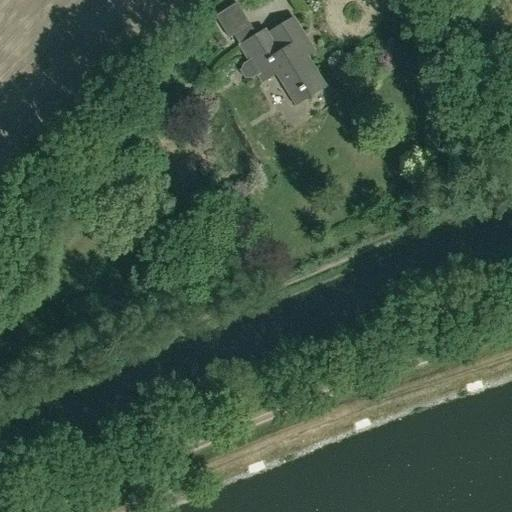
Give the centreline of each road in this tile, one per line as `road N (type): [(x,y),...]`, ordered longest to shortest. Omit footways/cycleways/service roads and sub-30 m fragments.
road 1 (track): [(511,330),(219,434),(47,511)]
road 2 (unclassified): [(511,114),(446,0)]
